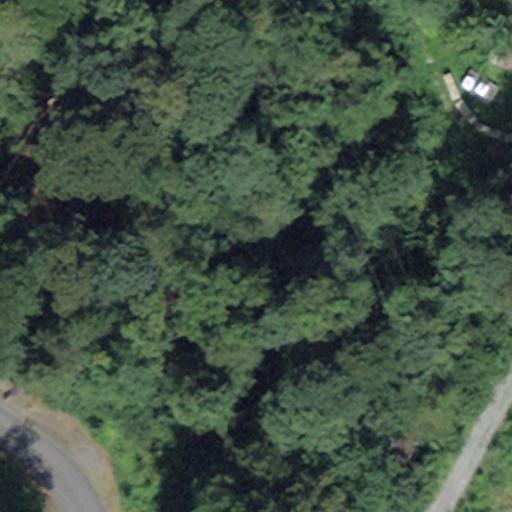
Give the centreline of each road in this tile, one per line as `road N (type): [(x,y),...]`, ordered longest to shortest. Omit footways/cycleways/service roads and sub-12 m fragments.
road 1 (track): [(438,511),(511,378)]
road 2 (unclassified): [(84,511),(53,468),(0,428)]
